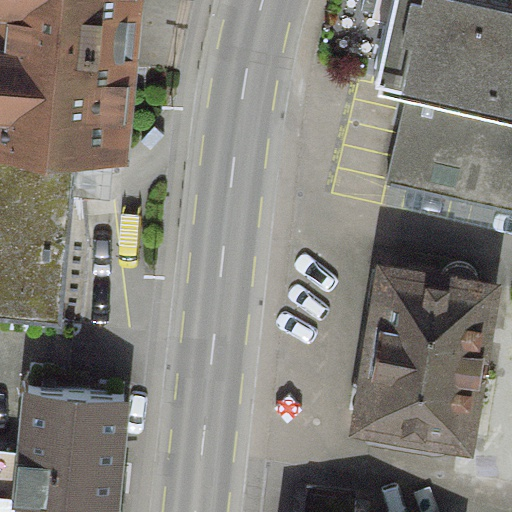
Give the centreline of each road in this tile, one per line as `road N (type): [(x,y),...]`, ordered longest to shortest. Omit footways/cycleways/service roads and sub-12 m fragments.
road 1 (secondary): [(267,0),(246,79),(196,511)]
road 2 (unknown): [(237,151),(511,221)]
